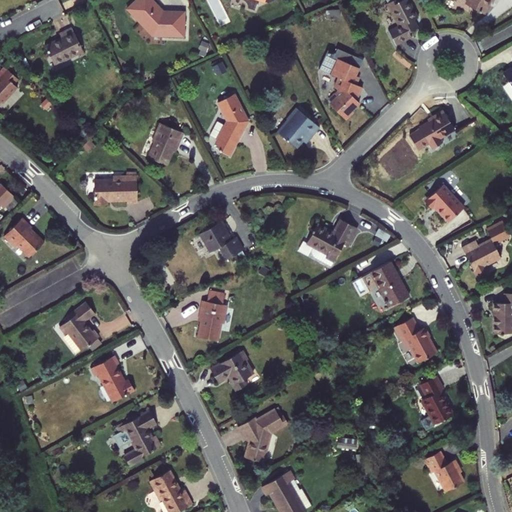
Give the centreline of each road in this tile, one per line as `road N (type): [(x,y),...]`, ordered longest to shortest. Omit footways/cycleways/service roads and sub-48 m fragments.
road 1 (residential): [(327,186),(363,199),(406,230),(453,301),(480,382),(497,511)]
road 2 (residential): [(240,511),(171,364),(106,255)]
road 3 (residential): [(106,255),(221,191),(275,180),(327,186)]
road 4 (residential): [(327,186),(445,64)]
road 5 (residential): [(106,255),(0,145)]
road 6 (unknown): [(0,313),(106,255)]
